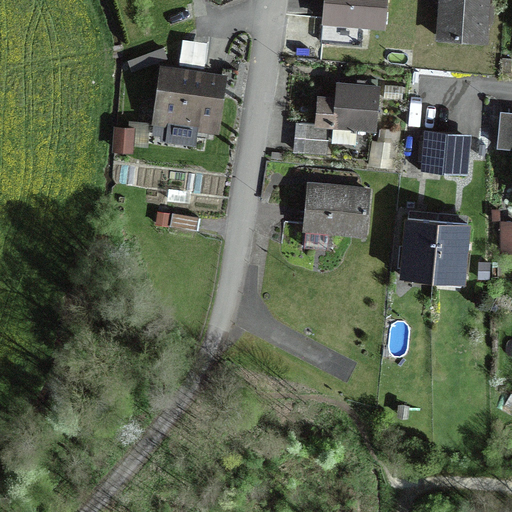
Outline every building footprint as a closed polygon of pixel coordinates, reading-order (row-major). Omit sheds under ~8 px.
[(388,0),(324,0),(323,31),(387,34),(388,0)] [(489,0),(438,0),(436,54),(488,56),(489,0)] [(226,75),(158,68),(151,134),(219,140),(226,75)] [(378,89),(334,86),(331,133),(375,135),(378,89)] [(511,120),(498,119),(494,152),(511,153),(511,120)] [(445,173),(447,130),(423,129),(421,172),(445,173)] [(447,130),(445,173),(468,174),(470,131),(447,130)] [(371,193),(307,185),(300,237),(364,245),(371,193)] [(403,276),(431,278),(435,219),(407,216),(403,276)] [(463,221),(435,219),(431,278),(458,281),(463,221)]
